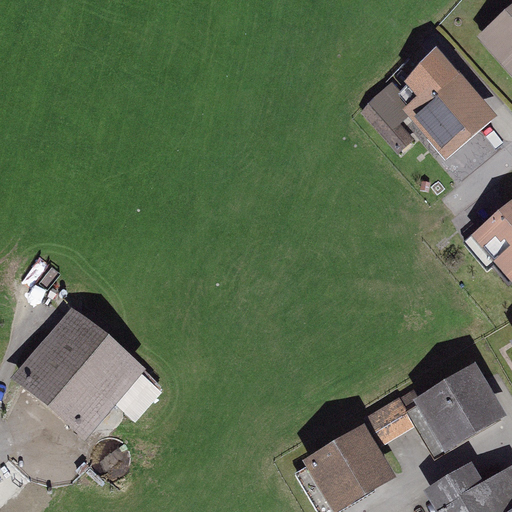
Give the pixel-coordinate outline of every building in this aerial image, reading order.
[(511,10),(470,46),(511,97),(511,96),(511,10)] [(402,110),(386,91),(351,120),(387,163),(408,145),(429,170),(483,124),(442,76),(402,110)] [(511,203),(465,244),(505,290),(511,283),(511,203)] [(145,377),(70,314),(10,384),(86,448),(117,412),(135,427),(161,396),(143,380),(145,377)] [(476,371),(415,408),(445,459),(506,422),(476,371)] [(398,402),(368,420),(384,448),(415,429),(398,402)] [(366,433),(306,469),(332,511),(351,511),(397,485),(366,433)] [(472,467),(423,496),(432,511),(511,511),(511,472),(485,489),(472,467)]
